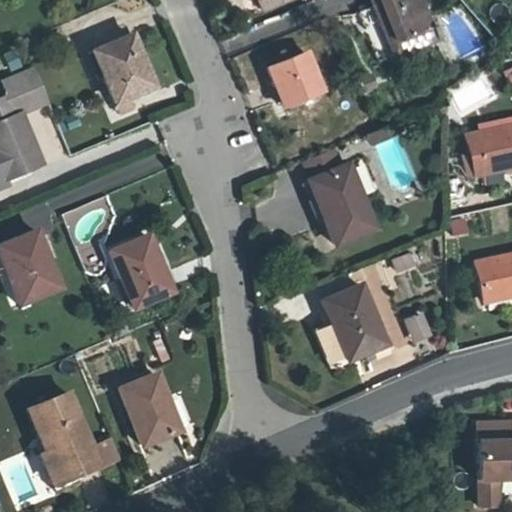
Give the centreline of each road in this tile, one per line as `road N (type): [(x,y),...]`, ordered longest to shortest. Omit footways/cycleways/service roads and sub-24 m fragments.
road 1 (residential): [(265,455),(244,392),(226,247),(188,132),(213,108),(179,0)]
road 2 (residential): [(511,361),(419,386),(265,455)]
road 3 (residential): [(265,455),(139,511)]
